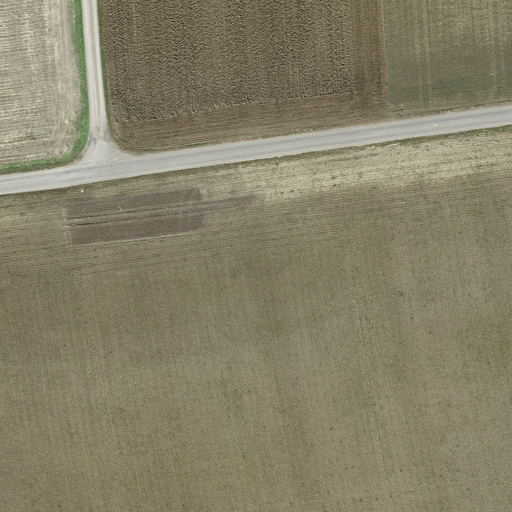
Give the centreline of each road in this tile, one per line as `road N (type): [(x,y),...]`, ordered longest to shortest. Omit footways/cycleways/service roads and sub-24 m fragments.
road 1 (track): [(0,187),(511,116)]
road 2 (track): [(106,172),(96,0)]
